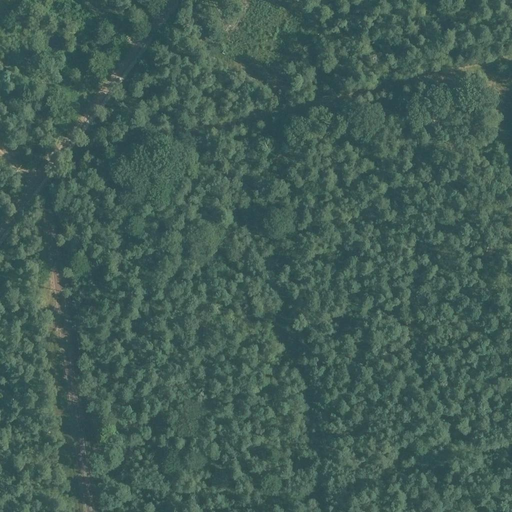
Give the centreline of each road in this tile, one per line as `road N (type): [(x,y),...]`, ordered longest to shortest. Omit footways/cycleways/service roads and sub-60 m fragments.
road 1 (track): [(33,185),(511,80)]
road 2 (track): [(511,60),(49,162)]
road 3 (track): [(90,511),(42,183)]
road 4 (track): [(0,232),(172,0)]
